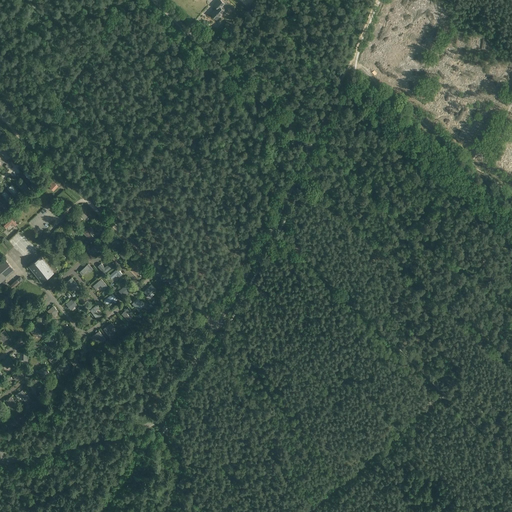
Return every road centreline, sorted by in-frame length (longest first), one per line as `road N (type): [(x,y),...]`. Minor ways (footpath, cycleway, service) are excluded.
road 1 (unclassified): [(11,460),(132,430),(161,415),(311,146),(155,0)]
road 2 (track): [(335,88),(511,235)]
road 3 (unknown): [(227,327),(335,487)]
road 4 (track): [(217,324),(88,201)]
road 5 (track): [(376,0),(314,138)]
road 6 (unknown): [(335,487),(439,391)]
